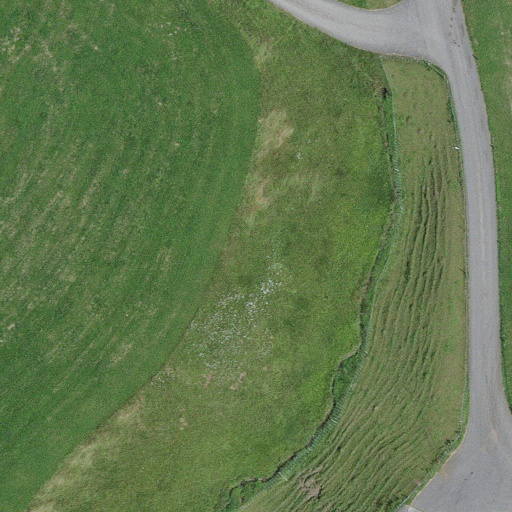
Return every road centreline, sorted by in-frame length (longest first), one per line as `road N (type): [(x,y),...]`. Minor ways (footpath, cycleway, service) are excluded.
road 1 (track): [(443,0),(468,93),(490,434),(511,458)]
road 2 (track): [(446,16),(387,27),(303,0)]
